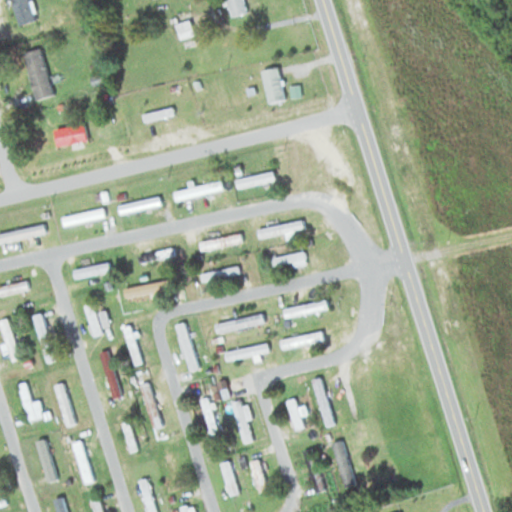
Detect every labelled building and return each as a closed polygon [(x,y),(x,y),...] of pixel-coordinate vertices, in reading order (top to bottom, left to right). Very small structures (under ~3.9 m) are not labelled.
[(248,11),(244,0),(225,0),(229,16),(248,11)] [(179,36),(193,34),(190,19),(176,22),(179,36)] [(53,93),(41,47),(23,52),(35,98),(53,93)] [(285,99),(279,65),(261,68),(267,102),(285,99)] [(89,141),(84,121),(49,130),(53,146),(70,142),(71,145),(89,141)] [(275,179),(273,169),(236,177),(238,186),(275,179)] [(119,211),(161,204),(160,195),(118,202),(119,211)] [(64,224),(105,215),(103,206),(61,215),(64,224)] [(304,226),(302,217),(258,227),(260,236),(304,226)] [(242,239),(240,230),(200,239),(202,249),(242,239)] [(174,253),(172,245),(138,253),(140,261),(174,253)] [(272,266),(306,260),(304,249),(270,256),(272,266)] [(240,271),(236,255),(223,258),(225,265),(200,271),(202,280),(240,271)] [(74,267),(76,277),(123,266),(121,256),(74,267)] [(125,286),(127,295),(175,286),(173,277),(125,286)] [(0,285),(0,291),(0,292),(27,284),(25,278),(0,285)] [(329,307),(327,297),(283,306),(285,316),(329,307)] [(84,303),(94,334),(102,331),(93,301),(84,303)] [(34,312),(45,360),(54,358),(43,310),(34,312)] [(264,319),(262,310),(216,322),(218,331),(264,319)] [(141,362),(131,323),(123,325),(133,363),(141,362)] [(198,364),(186,328),(179,330),(192,367),(198,364)] [(328,338),(327,329),(279,337),(281,347),(328,338)] [(225,349),(227,358),(269,350),(267,341),(225,349)] [(101,350),(112,397),(121,395),(110,348),(101,350)] [(326,425),(335,422),(321,376),(312,378),(326,425)] [(227,390),(218,378),(208,385),(217,397),(227,390)] [(37,417),(26,380),(18,383),(29,419),(37,417)] [(140,382),(153,427),(162,424),(149,380),(140,382)] [(56,385),(68,419),(76,417),(63,382),(56,385)] [(218,429),(209,395),(201,397),(210,431),(218,429)] [(247,403),(243,404),(240,397),(230,401),(246,440),(253,438),(245,419),(252,416),(247,403)] [(286,400),(297,428),(304,425),(294,397),(286,400)] [(129,450),(136,448),(130,419),(123,420),(129,450)] [(72,441),(85,482),(93,479),(81,438),(72,441)] [(353,483),(345,438),(335,440),(343,485),(353,483)] [(39,442),(44,472),(52,471),(47,441),(39,442)] [(325,488),(311,447),(303,450),(316,491),(325,488)] [(171,449),(163,452),(172,482),(180,480),(171,449)] [(269,488),(258,456),(249,459),(260,491),(269,488)] [(239,491),(230,459),(221,461),(230,494),(239,491)] [(157,511),(147,477),(140,479),(149,511),(157,511)] [(190,495),(188,487),(176,491),(179,499),(190,495)] [(103,511),(98,493),(89,496),(93,511),(103,511)] [(67,511),(62,494),(54,497),(58,511),(67,511)] [(195,511),(192,501),(179,505),(181,511),(195,511)]
